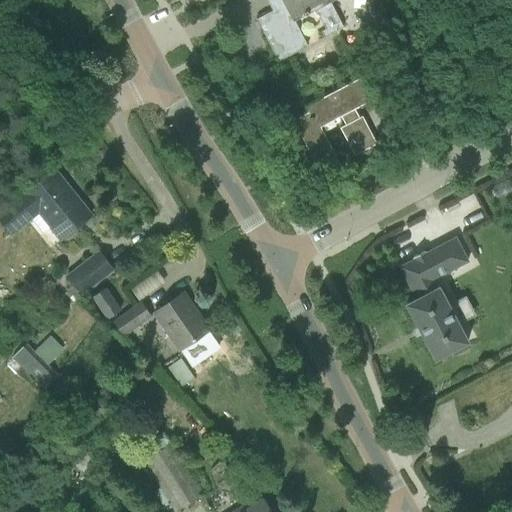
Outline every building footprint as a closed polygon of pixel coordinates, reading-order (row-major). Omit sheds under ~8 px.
[(270,0),(275,9),(255,19),(277,61),(306,46),(295,21),(316,10),(326,29),(321,31),(325,37),(344,27),(331,2),(334,0),(270,0)] [(328,149),(316,126),(339,115),(344,125),(339,128),(353,156),(376,144),(361,116),(356,119),(351,110),(370,100),(358,78),(304,107),(307,112),(291,120),(316,166),(335,156),(330,147),(328,149)] [(65,236),(90,215),(53,170),(0,212),(0,220),(11,234),(29,219),(42,234),(48,229),(59,241),(65,236)] [(435,288),(435,289),(430,280),(464,262),(465,263),(467,261),(466,259),(465,259),(455,240),(454,238),(452,239),(424,254),(423,251),(412,257),(413,260),(401,266),(399,267),(400,269),(410,288),(410,289),(411,291),(413,290),(413,289),(415,288),(419,297),(407,303),(405,304),(406,307),(433,357),(434,360),(436,358),(464,343),(464,344),(467,342),(465,340),(456,324),(460,322),(451,304),(447,306),(438,290),(439,290),(437,287),(435,288)] [(98,252),(82,264),(66,277),(80,294),(111,270),(98,252)] [(197,268),(192,269),(196,284),(207,281),(203,269),(202,266),(197,268)] [(143,271),(117,277),(120,290),(146,283),(143,271)] [(91,297),(107,319),(119,310),(104,288),(91,297)] [(179,295),(162,307),(154,312),(179,349),(207,330),(197,315),(194,317),(179,295)] [(139,303),(112,322),(121,335),(148,316),(139,303)] [(46,364),(62,349),(48,335),(33,351),(25,343),(10,357),(43,390),(57,376),(46,364)] [(170,357),(159,360),(165,380),(177,376),(170,357)] [(99,422),(111,410),(100,399),(88,410),(85,406),(65,426),(78,439),(97,420),(99,422)] [(210,418),(219,409),(211,401),(202,410),(210,418)] [(65,450),(76,463),(99,446),(88,432),(65,450)] [(144,462),(174,511),(202,496),(171,445),(144,462)] [(268,511),(262,501),(243,511),(268,511)]
